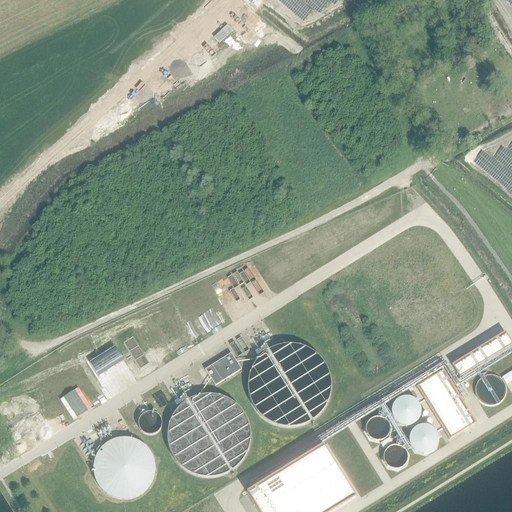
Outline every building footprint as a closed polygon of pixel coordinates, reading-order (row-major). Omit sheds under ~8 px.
[(369,252),(359,257),(364,265),(373,260),(369,252)] [(227,276),(232,288),(273,270),(267,257),(264,258),(262,253),(226,269),(229,275),(227,276)] [(218,281),(223,291),(229,288),(224,278),(218,281)] [(395,292),(404,285),(401,280),(391,287),(395,292)] [(214,283),(179,297),(183,308),(219,294),(214,283)] [(436,331),(427,335),(425,330),(416,334),(419,340),(416,341),(421,352),(441,342),(436,331)] [(452,366),(459,379),(511,345),(511,344),(505,333),(452,366)] [(286,427),(295,426),(304,424),(312,420),(318,414),(324,407),(328,400),(330,391),(330,382),(328,374),(325,365),(319,358),(312,352),(304,348),(296,345),(287,345),(278,346),(269,350),(262,355),(256,361),(251,369),(248,379),(248,388),(249,398),(253,407),(259,415),(267,421),(276,425),(286,427)] [(230,357),(205,374),(215,390),(241,373),(230,357)] [(416,388),(449,441),(476,424),(443,371),(416,388)] [(192,475),(201,478),(211,479),(220,477),(229,473),(237,467),(243,460),(247,452),(249,443),(249,433),(248,424),(244,416),(239,409),(232,403),(224,399),(215,397),(207,396),(198,397),(189,401),(182,406),(176,412),(171,420),(168,429),(167,438),(168,448),(172,457),(177,464),(184,471),(192,475)] [(407,427),(413,425),(417,421),(419,417),(420,411),(419,406),(416,402),(412,399),(408,397),(403,397),(398,398),(394,401),(391,404),(390,409),(390,415),(392,420),(396,424),(401,426),(407,427)] [(145,435),(150,436),(154,435),(158,433),(161,429),(162,424),(161,419),(158,415),(154,413),(150,412),(145,413),(141,415),(139,419),(138,424),(139,429),(141,432),(145,435)] [(372,441),(376,442),(381,441),(385,438),(388,434),(389,430),(388,425),(385,421),(381,418),(377,418),(372,419),(368,421),(365,425),(365,430),(366,434),(368,438),(372,441)] [(425,455),(431,453),(434,450),(437,445),(438,440),(437,435),(434,431),(430,427),(426,425),(421,425),(416,427),(412,429),(409,433),(408,438),(408,443),(410,449),(414,453),(419,455),(425,455)] [(120,502),(129,502),(136,499),(143,495),(149,490),(153,483),(155,475),(155,467),(153,459),(149,452),(143,446),(136,442),(128,439),(119,439),(111,442),(104,446),(98,452),(94,459),(92,467),(92,475),(95,483),(99,490),(105,496),(112,500),(120,502)] [(257,511),(331,511),(355,498),(323,446),(246,493),(257,511)] [(389,469),(394,470),(399,470),(403,467),(405,463),(406,458),(405,453),(403,450),(399,447),(394,446),(389,447),(385,450),(383,454),(382,458),(383,463),(386,467),(389,469)]
